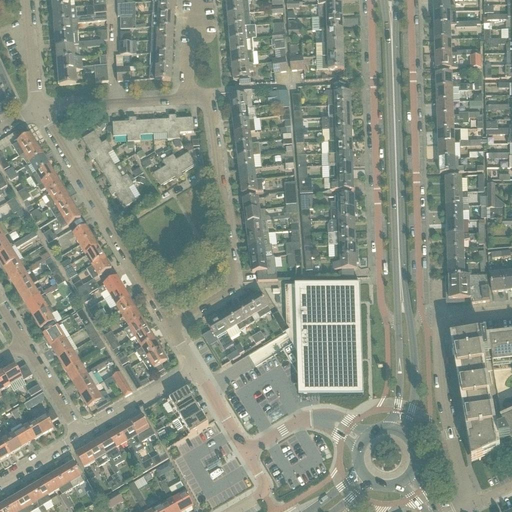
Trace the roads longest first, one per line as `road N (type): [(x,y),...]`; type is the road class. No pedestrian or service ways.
road 1 (residential): [(372,0),(379,284),(398,336)]
road 2 (residential): [(411,332),(421,311),(410,0)]
road 3 (residential): [(473,503),(441,404),(439,328),(452,318),(511,311)]
road 4 (residential): [(171,326),(39,108)]
road 5 (secondary): [(393,55),(401,299)]
road 6 (residential): [(171,326),(232,287),(219,171)]
road 7 (residential): [(39,108),(186,98)]
road 8 (residential): [(79,436),(195,368)]
